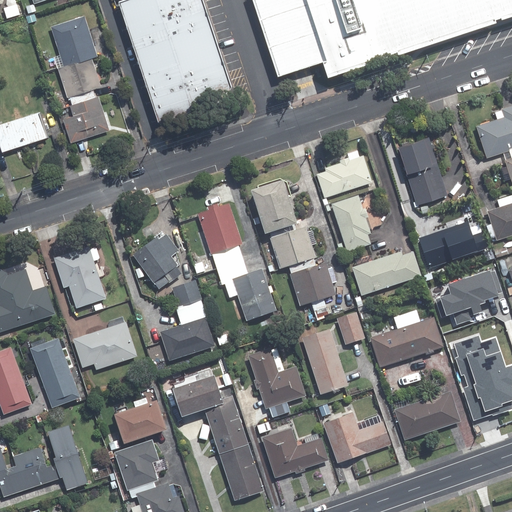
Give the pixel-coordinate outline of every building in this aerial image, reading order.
[(125,0),(119,2),(159,123),(219,103),(233,86),(203,0),(125,0)] [(511,0),(254,0),(279,75),(324,60),(329,75),(511,15),(511,0)] [(32,4),(25,7),(27,14),(34,12),(32,4)] [(18,5),(13,6),(16,16),(21,15),(18,5)] [(33,15),(26,17),(28,23),(35,21),(33,15)] [(57,56),(53,57),(56,69),(90,59),(95,57),(82,17),(49,27),(57,56)] [(90,59),(56,69),(65,98),(68,96),(71,105),(93,98),(90,89),(98,87),(90,59)] [(71,117),(61,120),(69,143),(106,132),(96,98),(93,98),(71,105),(68,106),(71,117)] [(511,104),(499,108),(500,110),(494,111),(496,117),(475,124),(484,156),(501,151),(511,148),(511,104)] [(35,113),(0,124),(0,153),(44,139),(35,113)] [(427,136),(397,146),(415,203),(445,193),(427,136)] [(506,166),(499,167),(503,178),(509,177),(511,187),(511,148),(501,151),(506,166)] [(323,170),(314,173),(322,197),(371,181),(362,154),(347,158),(346,155),(337,158),(338,162),(322,167),(323,170)] [(247,189),(256,217),(251,219),(253,225),(258,223),(260,233),(267,231),(292,224),(278,179),(247,189)] [(366,235),(369,233),(364,217),(366,217),(363,207),(366,206),(364,199),(358,200),(356,194),(329,203),(344,252),(369,244),(366,235)] [(497,205),(486,209),(494,239),(511,233),(511,198),(510,194),(495,199),(497,205)] [(205,207),(206,210),(197,213),(215,268),(240,260),(235,245),(240,243),(227,204),(216,207),(215,203),(205,207)] [(426,204),(419,206),(421,213),(428,211),(426,204)] [(463,221),(416,237),(426,268),(474,252),(463,221)] [(306,232),(304,226),(293,229),(292,224),(267,231),(278,268),(288,265),(311,258),(314,257),(310,245),(306,232)] [(154,236),(131,254),(157,289),(166,282),(167,283),(179,273),(173,266),(175,264),(168,255),(176,250),(163,233),(156,239),(154,236)] [(53,258),(62,287),(67,285),(74,307),(103,298),(91,260),(97,259),(93,246),(53,258)] [(503,247),(492,251),(495,258),(505,254),(503,247)] [(399,250),(350,267),(359,295),(420,276),(411,251),(401,254),(399,250)] [(326,268),(324,262),(313,265),(311,258),(288,265),(290,272),(288,273),(298,305),(334,294),(330,283),(326,268)] [(240,260),(215,268),(220,283),(222,282),(227,297),(236,294),(245,320),(274,310),(269,293),(272,292),(270,285),(266,286),(260,268),(244,273),(240,260)] [(200,262),(192,264),(195,273),(203,270),(200,262)] [(134,269),(137,278),(142,276),(140,267),(134,269)] [(23,268),(5,274),(5,272),(0,269),(0,331),(53,314),(44,287),(30,291),(27,283),(23,268)] [(456,325),(472,319),(470,316),(483,312),(480,304),(486,302),(485,300),(499,295),(498,294),(502,292),(495,270),(490,272),(489,270),(447,284),(451,294),(435,300),(441,317),(452,314),(456,325)] [(193,280),(171,287),(177,307),(199,300),(193,280)] [(158,331),(162,346),(157,347),(161,358),(166,356),(167,360),(212,346),(204,319),(205,319),(199,300),(177,307),(174,308),(179,324),(158,331)] [(324,307),(316,309),(319,316),(326,313),(324,307)] [(311,310),(303,314),(307,323),(315,320),(311,310)] [(361,312),(364,320),(370,317),(367,310),(361,312)] [(335,318),(343,344),(363,337),(354,312),(335,318)] [(106,321),(108,327),(71,339),(80,367),(92,363),(94,369),(135,356),(124,322),(122,322),(120,316),(106,321)] [(432,317),(368,337),(378,366),(423,352),(424,354),(432,352),(432,350),(441,347),(432,317)] [(328,329),(300,338),(318,394),(346,385),(328,329)] [(216,337),(218,345),(227,342),(224,334),(216,337)] [(511,334),(502,338),(509,358),(511,357),(511,334)] [(477,336),(455,343),(459,357),(455,358),(461,375),(464,374),(468,386),(463,388),(473,420),(493,414),(493,415),(511,409),(511,403),(511,402),(511,364),(505,367),(496,338),(480,343),(477,336)] [(30,347),(28,348),(50,407),(77,397),(56,337),(43,342),(42,338),(29,343),(30,347)] [(0,410),(2,415),(29,404),(8,347),(0,350),(0,410)] [(254,379),(251,379),(254,389),(257,388),(263,408),(303,395),(294,366),(282,370),(275,348),(269,350),(268,348),(246,355),(254,379)] [(200,353),(192,356),(193,361),(202,358),(200,353)] [(220,375),(224,386),(230,384),(227,373),(220,375)] [(209,375),(168,388),(177,417),(202,408),(218,402),(217,399),(209,375)] [(449,391),(393,410),(403,439),(459,421),(449,391)] [(218,402),(202,408),(217,454),(246,444),(230,395),(217,399),(218,402)] [(153,401),(110,415),(120,444),(163,430),(153,401)] [(326,403),(317,406),(321,416),(330,413),(326,403)] [(269,411),(258,415),(260,421),(272,417),(269,411)] [(351,413),(321,424),(335,463),(388,444),(380,421),(378,422),(376,415),(354,423),(351,413)] [(40,414),(34,416),(36,423),(43,420),(40,414)] [(267,422),(255,426),(258,433),(270,429),(267,422)] [(56,467),(59,477),(64,490),(85,483),(66,425),(45,432),(56,467)] [(260,438),(273,477),(293,470),(294,473),(303,471),(302,468),(326,459),(319,438),(295,446),(289,428),(260,438)] [(117,439),(109,442),(112,450),(119,447),(117,439)] [(134,494),(154,487),(152,481),(156,480),(150,463),(157,461),(150,439),(112,452),(125,490),(127,490),(130,498),(135,496),(134,494)] [(246,444),(217,454),(232,500),(261,490),(246,444)] [(59,477),(56,467),(49,470),(48,466),(43,467),(37,448),(11,456),(14,465),(22,489),(59,477)] [(0,454),(0,491),(1,496),(22,489),(14,465),(4,469),(0,454)] [(135,496),(137,505),(129,508),(130,511),(182,511),(176,495),(171,497),(166,483),(154,487),(134,494),(135,496)]
